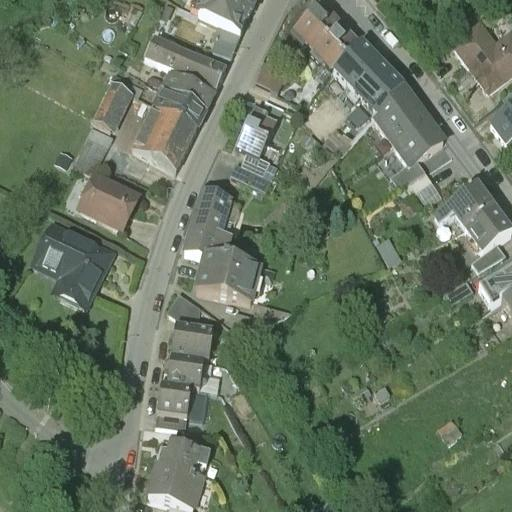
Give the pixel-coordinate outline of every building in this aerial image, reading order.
[(202,0),(205,1),(197,21),(218,31),(236,39),(236,38),(223,32),(228,23),(239,27),(242,26),(252,0),(202,0)] [(314,14),(288,39),(293,43),(292,44),(301,54),(304,51),(311,58),(308,61),(309,62),(342,28),(325,10),(317,17),(314,14)] [(342,28),(309,62),(319,71),(322,69),(329,77),(333,73),(332,73),(359,45),(342,28)] [(511,45),(498,56),(479,30),(453,49),(488,96),(511,78),(511,45)] [(236,39),(218,31),(212,43),(216,45),(212,55),(229,63),(239,41),(236,39)] [(178,55),(153,44),(144,63),(157,70),(183,81),(193,62),(178,55)] [(359,45),(332,73),(333,73),(368,109),(376,118),(401,88),(359,45)] [(224,74),(193,62),(183,81),(215,94),(224,74)] [(280,72),(275,83),(278,85),(282,87),(291,77),(280,72)] [(275,83),(259,76),(254,87),(269,94),(273,96),(278,85),(275,83)] [(211,101),(169,82),(161,96),(204,117),(211,101)] [(376,118),(374,121),(376,122),(394,147),(427,123),(401,88),(376,118)] [(111,89),(90,126),(108,136),(128,99),(111,89)] [(273,96),(269,94),(264,105),(283,114),(288,103),(273,96)] [(204,117),(161,96),(152,112),(195,135),(204,117)] [(148,103),(138,98),(135,103),(145,108),(148,103)] [(368,109),(342,139),(351,147),(374,121),(376,118),(368,109)] [(511,109),(489,127),(506,149),(511,144),(511,109)] [(195,135),(152,112),(143,129),(140,128),(128,152),(174,178),(195,135)] [(253,114),(233,156),(244,161),(256,167),(257,166),(275,128),(265,123),(266,120),(253,114)] [(427,123),(394,147),(407,166),(409,168),(417,163),(442,144),(427,123)] [(75,165),(95,174),(111,138),(91,129),(75,165)] [(310,137),(303,146),(321,160),(328,151),(310,137)] [(256,167),(244,161),(240,171),(261,181),(268,170),(257,166),(256,167)] [(407,166),(389,179),(399,192),(424,174),(425,174),(417,163),(409,168),(407,166)] [(261,181),(240,171),(233,187),(262,200),(274,173),(268,170),(261,181)] [(424,174),(405,187),(412,198),(431,185),(424,174)] [(135,203),(94,182),(79,213),(119,233),(135,203)] [(475,188),(442,213),(449,222),(454,218),(465,232),(492,211),(475,188)] [(228,206),(201,198),(191,234),(217,242),(218,240),(223,241),(223,240),(225,240),(228,229),(222,227),(226,213),(228,206)] [(239,209),(228,206),(226,213),(236,216),(239,209)] [(492,211),(465,232),(483,256),(497,245),(510,235),(492,211)] [(438,215),(431,220),(441,233),(448,228),(438,215)] [(87,250),(51,231),(32,268),(33,269),(35,264),(69,281),(65,290),(68,292),(70,288),(90,299),(110,261),(109,261),(107,265),(85,253),(87,250)] [(217,242),(191,234),(184,257),(203,262),(204,259),(212,261),(217,242)] [(448,241),(434,248),(449,270),(461,262),(448,241)] [(245,244),(231,244),(229,255),(244,255),(245,244)] [(483,256),(472,264),(479,273),(506,257),(497,245),(483,256)] [(212,261),(204,259),(203,262),(194,296),(248,311),(258,273),(212,261)] [(511,267),(478,289),(490,309),(501,302),(500,302),(511,294),(511,267)] [(466,282),(442,296),(448,307),(472,292),(466,282)] [(511,294),(500,302),(501,302),(511,320),(511,294)] [(200,314),(178,299),(165,318),(181,327),(198,329),(200,314)] [(291,319),(253,310),(250,323),(234,319),(231,335),(242,343),(291,319)] [(212,336),(174,331),(169,362),(208,368),(212,336)] [(203,367),(169,362),(169,366),(163,369),(168,375),(168,376),(162,375),(160,390),(191,394),(198,395),(199,393),(209,388),(201,381),(203,367)] [(191,394),(160,390),(157,417),(187,421),(191,394)] [(187,421),(157,417),(155,430),(185,434),(187,421)] [(206,460),(170,449),(167,459),(160,457),(156,472),(199,484),(206,460)] [(191,511),(199,484),(156,472),(148,502),(170,509),(181,511),(191,511)]
